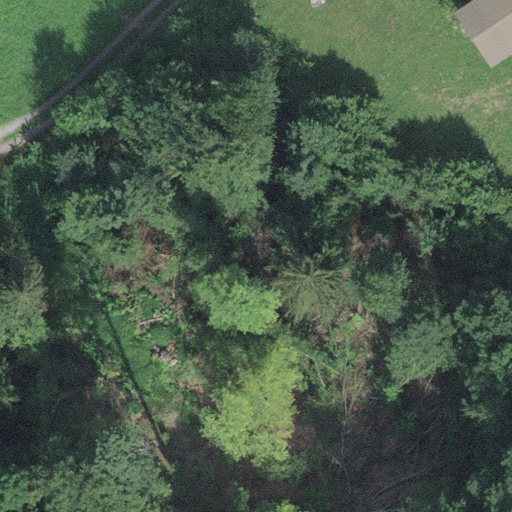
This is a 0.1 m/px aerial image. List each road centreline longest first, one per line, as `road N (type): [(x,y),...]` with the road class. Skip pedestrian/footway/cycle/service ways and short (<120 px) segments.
road 1 (trunk): [(511,89),(0,302)]
road 2 (track): [(0,138),(89,78),(170,0)]
